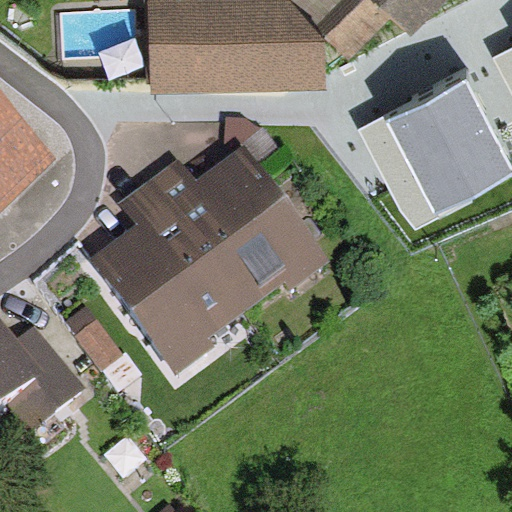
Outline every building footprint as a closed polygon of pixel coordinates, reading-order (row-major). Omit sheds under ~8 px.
[(144,0),(147,75),(323,69),(321,17),(303,0),(144,0)] [(303,0),(321,17),(348,45),(391,4),(410,25),(435,0),(303,0)] [(511,46),(500,53),(511,74),(511,46)] [(416,91),(361,120),(412,216),(470,186),(464,173),(511,148),(511,142),(470,62),(416,91)] [(0,216),(61,166),(0,99),(0,216)] [(181,171),(154,191),(245,314),(282,287),(288,295),(327,266),(248,160),(199,196),(181,171)] [(205,344),(245,314),(154,191),(130,209),(148,234),(100,269),(179,376),(211,353),(205,344)] [(124,357),(89,311),(70,325),(105,371),(124,357)] [(84,388),(34,326),(16,340),(0,320),(0,407),(1,407),(24,436),(84,388)]
